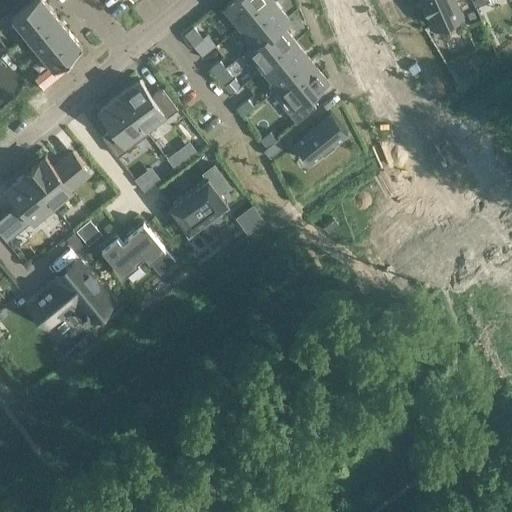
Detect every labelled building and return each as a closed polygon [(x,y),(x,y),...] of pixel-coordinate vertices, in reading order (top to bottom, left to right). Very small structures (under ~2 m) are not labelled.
[(44,0),(32,0),(12,17),(26,35),(54,12),(44,0)] [(230,0),(225,5),(240,23),(235,28),(235,29),(270,0),(230,0)] [(273,0),(270,0),(235,29),(250,46),(248,48),(249,48),(288,17),(273,0)] [(423,0),(438,32),(464,20),(455,0),(456,0),(423,0)] [(39,51),(67,29),(54,12),(26,35),(39,51)] [(288,17),(249,48),(264,67),(296,41),(281,24),(288,18),(288,17)] [(194,26),(184,33),(193,44),(202,37),(194,26)] [(67,58),(81,46),(67,29),(39,51),(54,69),(67,58)] [(296,41),(264,67),(279,85),(271,91),(272,92),(311,60),(296,41)] [(54,69),(39,80),(44,85),(71,63),(67,58),(54,69)] [(219,60),(210,67),(216,75),(226,68),(219,60)] [(311,60),(272,92),(296,122),(316,106),(308,95),(326,79),(311,60)] [(464,66),(453,71),(457,83),(469,78),(464,66)] [(226,68),(216,75),(222,83),(232,75),(226,68)] [(140,79),(119,94),(148,133),(149,132),(147,130),(177,108),(162,88),(152,96),(140,79)] [(233,80),(223,88),(229,95),(238,87),(233,80)] [(119,94),(99,109),(113,127),(102,135),(117,156),(148,133),(119,94)] [(247,99),(238,106),(244,114),(253,106),(247,99)] [(310,162),(347,132),(329,110),(292,140),(310,162)] [(269,131),(260,138),(266,146),(276,138),(269,131)] [(269,157),(285,144),(279,136),(263,149),(269,157)] [(45,156),(26,172),(52,203),(71,187),(89,172),(72,151),(54,166),(45,156)] [(169,205),(170,206),(187,229),(188,231),(190,230),(190,229),(225,203),(226,203),(227,202),(226,200),(219,192),(229,184),(214,164),(203,172),(206,177),(171,204),(170,203),(169,205)] [(19,202),(0,217),(0,232),(6,241),(52,203),(26,172),(7,188),(19,202)] [(266,217),(254,201),(246,207),(258,223),(266,217)] [(89,218),(77,229),(88,242),(100,232),(89,219),(89,218)] [(117,235),(101,248),(123,274),(138,261),(137,260),(144,254),(159,272),(175,260),(143,221),(128,234),(129,235),(122,241),(117,235)] [(48,325),(76,301),(84,311),(81,314),(84,318),(87,315),(90,319),(112,301),(78,260),(65,270),(68,274),(50,289),(48,287),(48,288),(49,289),(45,292),(45,290),(44,291),(45,292),(43,294),(42,293),(41,293),(42,294),(39,297),(38,296),(37,296),(39,298),(31,304),(48,325)]
